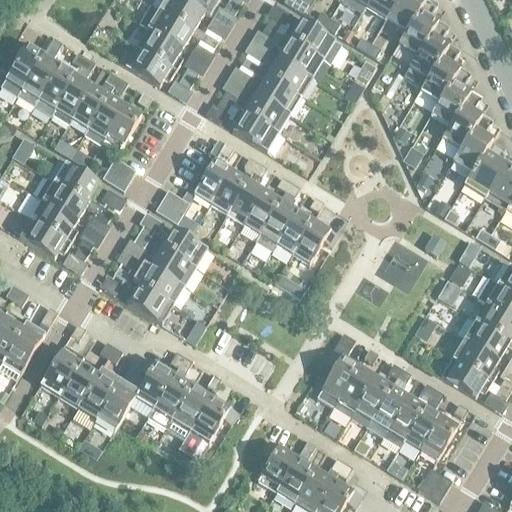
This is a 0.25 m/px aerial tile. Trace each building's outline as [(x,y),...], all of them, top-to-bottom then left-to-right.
[(203,17),(175,0),(167,0),(159,14),(192,35),(195,31),(203,17)] [(175,0),(203,17),(209,20),(220,1),(218,0),(175,0)] [(235,0),(230,0),(227,5),(238,12),(242,4),(235,0)] [(310,9),(295,0),(285,0),(282,6),(304,19),(310,9)] [(296,0),(310,9),(315,0),(296,0)] [(364,10),(368,5),(370,0),(342,0),(339,6),(346,10),(350,9),(353,4),(364,10)] [(375,17),(385,23),(398,0),(370,0),(368,5),(378,12),(375,17)] [(426,1),(423,0),(398,0),(385,23),(405,35),(426,1)] [(437,8),(426,1),(405,35),(397,47),(416,59),(437,25),(429,20),(437,8)] [(233,20),(238,12),(227,5),(222,13),(233,20)] [(138,28),(147,33),(181,53),(190,39),(201,46),(206,38),(195,31),(192,35),(159,14),(150,8),(138,28)] [(319,16),(314,25),(324,31),(329,22),(319,16)] [(270,21),(265,29),(276,35),(280,28),(270,21)] [(339,28),(329,22),(324,31),(333,37),(339,28)] [(283,40),(322,63),(334,44),(299,24),(295,32),(289,29),(283,40)] [(408,71),(427,82),(448,49),(441,44),(448,32),(437,25),(416,59),(408,71)] [(276,35),(265,29),(260,37),(271,43),(276,35)] [(181,53),(147,33),(136,51),(175,75),(182,64),(177,61),(181,53)] [(353,37),(347,33),(341,41),(348,45),(353,37)] [(206,38),(201,46),(213,53),(217,45),(206,38)] [(281,54),(277,61),(311,82),(322,63),(283,40),(276,51),(281,54)] [(360,41),(355,50),(365,56),(370,47),(360,41)] [(42,59),(21,93),(16,100),(33,111),(58,69),(51,65),(62,47),(52,42),(42,59)] [(42,59),(25,49),(17,44),(10,55),(18,60),(4,83),(21,93),(42,59)] [(380,53),(370,47),(365,56),(374,62),(380,53)] [(459,55),(448,49),(427,82),(419,94),(438,106),(459,72),(452,68),(459,55)] [(136,51),(124,70),(158,91),(163,83),(168,86),(175,75),(136,51)] [(80,71),(85,62),(76,56),(71,66),(80,71)] [(268,76),(257,69),(252,77),(263,83),(265,79),(299,100),(311,82),(277,61),(268,76)] [(94,67),(85,62),(80,71),(89,76),(94,67)] [(240,69),(252,77),(257,69),(245,62),(240,69)] [(50,121),(51,119),(75,79),(58,69),(33,111),(50,121)] [(187,71),(182,79),(193,86),(197,78),(187,71)] [(430,118),(448,129),(470,96),(462,91),(470,79),(459,72),(438,106),(430,118)] [(71,124),(87,133),(108,99),(113,91),(118,82),(109,76),(99,94),(91,89),(70,123),(71,124)] [(91,89),(75,79),(51,119),(68,129),(71,124),(70,123),(91,89)] [(188,93),(193,86),(182,79),(177,87),(188,93)] [(263,83),(254,98),(288,119),(299,100),(265,79),(263,83)] [(127,87),(118,82),(113,91),(121,96),(127,87)] [(225,95),(220,103),(231,109),(235,101),(225,95)] [(136,106),(146,111),(151,102),(142,96),(136,106)] [(481,102),(470,96),(448,129),(441,142),(459,153),(481,119),(473,115),(481,102)] [(244,102),(238,113),(277,137),(288,119),(254,98),(250,105),(244,102)] [(124,109),(108,99),(87,133),(103,143),(124,109)] [(226,117),(231,109),(220,103),(215,110),(226,117)] [(103,143),(120,154),(141,120),(124,109),(103,143)] [(265,156),(277,137),(238,113),(231,124),(236,127),(231,135),(265,156)] [(452,165),(470,177),(484,155),(485,155),(492,143),(484,138),(492,126),(481,119),(459,153),(452,165)] [(21,166),(33,148),(23,142),(12,160),(21,166)] [(228,161),(233,152),(224,146),(218,156),(228,161)] [(505,167),(485,155),(484,155),(470,177),(463,189),(484,202),(505,167)] [(243,171),(252,176),(257,167),(248,161),(243,171)] [(114,162),(107,172),(129,185),(135,175),(114,162)] [(213,164),(193,198),(209,208),(230,174),(213,164)] [(53,186),(87,207),(90,203),(99,188),(64,167),(53,186)] [(266,172),(257,167),(252,176),(261,182),(266,172)] [(504,214),(511,201),(511,172),(505,167),(484,202),(498,210),(496,214),(502,217),(504,214)] [(129,185),(107,172),(101,182),(123,195),(129,185)] [(247,184),(230,174),(209,208),(226,219),(247,184)] [(275,191),(284,196),(290,187),(281,181),(275,191)] [(35,201),(41,204),(76,225),(85,211),(96,218),(101,210),(90,203),(87,207),(53,186),(46,182),(35,201)] [(263,194),(247,184),(226,219),(242,229),(263,194)] [(299,192),(290,187),(284,196),(293,202),(299,192)] [(167,194),(160,205),(182,218),(188,207),(167,194)] [(279,204),(263,194),(242,229),(259,239),(279,204)] [(318,216),(323,207),(314,202),(308,211),(318,216)] [(30,223),(70,247),(77,236),(72,233),(76,225),(41,204),(30,223)] [(296,214),(279,204),(259,239),(254,246),(270,256),(275,249),(296,214)] [(182,218),(160,205),(154,215),(176,228),(182,218)] [(96,218),(108,225),(112,217),(101,210),(96,218)] [(449,213),(443,222),(453,228),(459,219),(449,213)] [(312,224),(296,214),(275,249),(291,259),(312,224)] [(30,223),(18,242),(53,263),(58,255),(63,258),(70,247),(30,223)] [(312,224),(291,259),(308,269),(322,246),(330,251),(337,240),(312,224)] [(142,230),(137,238),(148,244),(153,236),(142,230)] [(484,248),(490,238),(480,232),(474,241),(484,248)] [(155,248),(194,272),(206,253),(172,233),(167,240),(162,237),(155,248)] [(143,252),(148,244),(137,238),(133,245),(143,252)] [(499,244),(490,238),(484,248),(494,253),(499,244)] [(433,239),(424,253),(424,254),(425,253),(435,259),(434,260),(435,260),(444,246),(443,245),(443,246),(433,240),(434,239),(433,239)] [(82,244),(77,251),(87,258),(92,250),(82,244)] [(470,246),(458,265),(468,271),(479,252),(470,246)] [(183,291),(194,272),(155,248),(148,259),(153,262),(149,270),(183,291)] [(83,266),(86,261),(87,258),(77,251),(72,259),(83,266)] [(457,269),(449,283),(459,289),(467,275),(457,269)] [(149,270),(140,284),(129,278),(124,286),(135,292),(138,288),(172,309),(183,291),(149,270)] [(511,271),(508,270),(497,288),(511,297),(511,271)] [(129,278),(117,271),(112,279),(124,286),(129,278)] [(511,297),(497,288),(488,283),(476,302),(485,308),(511,323),(511,297)] [(138,288),(135,292),(126,307),(160,328),(172,309),(138,288)] [(4,300),(13,305),(20,294),(11,289),(4,300)] [(28,299),(20,294),(13,305),(21,310),(28,299)] [(511,323),(485,308),(474,325),(508,346),(511,342),(511,340),(511,323)] [(1,366),(20,377),(44,338),(57,317),(48,312),(35,333),(25,327),(1,366)] [(0,325),(0,365),(1,366),(25,327),(6,315),(0,325)] [(425,320),(420,328),(431,335),(436,327),(425,320)] [(474,325),(463,344),(497,365),(506,350),(511,353),(511,343),(511,342),(508,346),(474,325)] [(76,328),(75,331),(69,340),(78,345),(85,334),(76,328)] [(325,366),(334,371),(315,402),(332,413),(358,370),(344,362),(355,345),(343,337),(325,366)] [(497,365),(463,344),(452,362),(491,386),(498,375),(493,372),(497,365)] [(99,358),(107,363),(114,351),(105,346),(99,358)] [(39,390),(58,401),(82,362),(63,350),(39,390)] [(115,368),(122,356),(114,351),(107,363),(115,368)] [(372,368),(377,358),(368,353),(363,362),(372,368)] [(168,367),(177,372),(184,361),(175,356),(168,367)] [(139,373),(147,378),(154,367),(145,361),(139,373)] [(192,366),(184,361),(177,372),(185,377),(192,366)] [(58,401),(77,412),(101,373),(82,362),(58,401)] [(440,381),(474,402),(479,394),(484,397),(491,386),(452,362),(440,381)] [(147,378),(137,395),(134,401),(135,401),(152,412),(173,378),(154,367),(147,378)] [(396,382),(401,373),(392,368),(387,377),(396,382)] [(358,370),(332,413),(349,423),(354,415),(374,380),(358,370)] [(77,412),(95,424),(119,384),(101,373),(77,412)] [(410,378),(401,373),(396,382),(405,388),(410,378)] [(152,412),(171,423),(191,389),(173,378),(152,412)] [(214,395),(221,383),(213,378),(206,390),(214,395)] [(391,390),(374,380),(354,415),(370,425),(391,390)] [(511,388),(503,383),(498,391),(509,397),(511,391),(511,388)] [(114,435),(135,401),(134,401),(137,395),(119,384),(95,424),(114,435)] [(434,393),(425,388),(420,397),(428,402),(434,393)] [(171,423),(189,435),(210,401),(191,389),(171,423)] [(391,390),(370,425),(386,435),(407,400),(391,390)] [(504,405),(509,397),(498,391),(493,398),(504,405)] [(437,408),(443,399),(434,393),(428,402),(437,408)] [(423,410),(407,400),(386,435),(403,445),(423,410)] [(230,429),(237,417),(210,401),(189,435),(208,446),(222,424),(230,429)] [(462,423),(467,413),(458,408),(452,417),(462,423)] [(403,445),(419,455),(440,420),(423,410),(403,445)] [(457,431),(440,420),(419,455),(436,465),(457,431)] [(307,444),(296,462),(275,496),(294,507),(315,473),(304,467),(315,449),(307,444)] [(256,485),(275,496),(296,462),(268,445),(261,456),(270,462),(256,485)] [(344,467),(335,462),(329,473),(337,478),(344,467)] [(352,472),(344,467),(337,478),(345,483),(352,472)] [(294,507),(301,511),(316,511),(333,484),(315,473),(294,507)] [(423,483),(445,496),(451,486),(430,473),(423,483)] [(445,496),(423,483),(417,494),(439,507),(445,496)] [(316,511),(342,511),(345,507),(352,511),(354,511),(361,502),(333,484),(316,511)]
